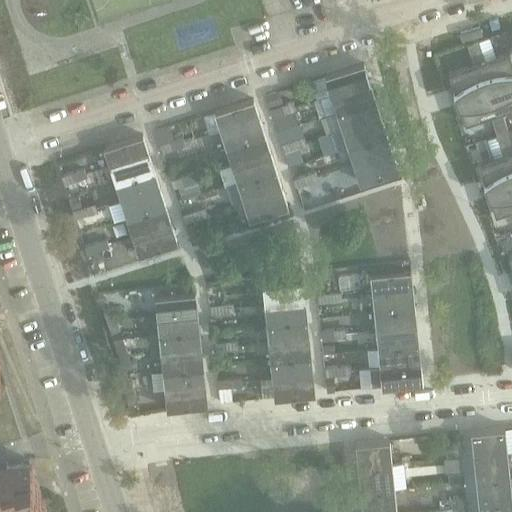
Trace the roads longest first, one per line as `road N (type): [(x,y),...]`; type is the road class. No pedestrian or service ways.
road 1 (residential): [(1,149),(453,0)]
road 2 (residential): [(98,450),(172,431),(511,394)]
road 3 (residential): [(98,450),(1,149)]
